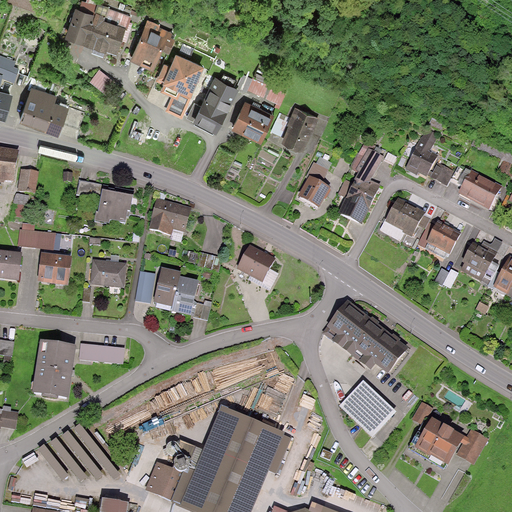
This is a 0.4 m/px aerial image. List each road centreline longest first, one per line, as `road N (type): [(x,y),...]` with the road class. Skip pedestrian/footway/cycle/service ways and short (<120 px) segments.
road 1 (primary): [(344,272),(191,190),(0,135)]
road 2 (residential): [(511,240),(399,181),(344,272)]
road 3 (residential): [(311,325),(310,347),(336,426),(409,505)]
road 4 (primary): [(511,383),(344,272)]
road 5 (residential): [(0,460),(165,363)]
road 6 (residential): [(165,363),(139,332),(0,317)]
road 7 (residential): [(165,363),(218,342),(311,325)]
